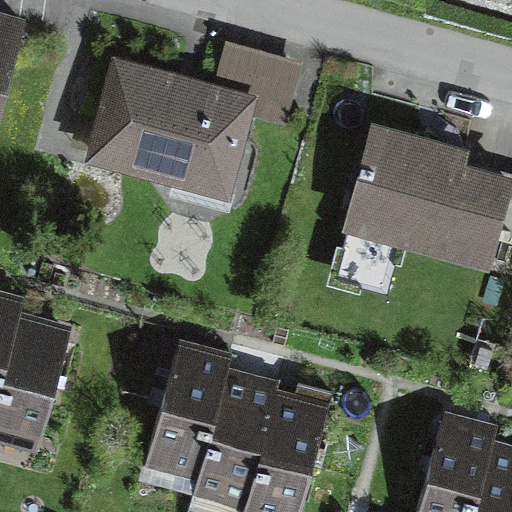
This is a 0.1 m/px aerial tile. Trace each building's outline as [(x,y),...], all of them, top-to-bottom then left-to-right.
[(0,16),(0,95),(20,22),(0,16)] [(235,56),(225,92),(248,98),(243,115),(274,123),(279,106),(288,70),(258,62),(235,56)] [(117,62),(93,152),(224,187),(243,115),(248,98),(225,92),(117,62)] [(362,170),(348,221),(485,258),(491,233),(511,239),(511,178),(444,160),(448,147),(373,128),(364,162),(360,161),(358,169),(362,170)] [(0,376),(15,321),(19,306),(0,300),(0,376)] [(15,321),(0,376),(0,425),(39,436),(67,335),(17,321),(15,321)] [(200,463),(223,377),(227,363),(175,348),(147,449),(197,463),(200,463)] [(223,377),(200,463),(196,478),(247,492),(273,399),(275,391),(272,390),(223,377)] [(273,399),(247,492),(245,499),(291,511),(298,511),(331,391),(298,382),(292,404),(273,399)] [(471,511),(489,449),(493,435),(441,421),(415,511),(471,511)] [(511,511),(511,455),(489,449),(471,511),(511,511)]
